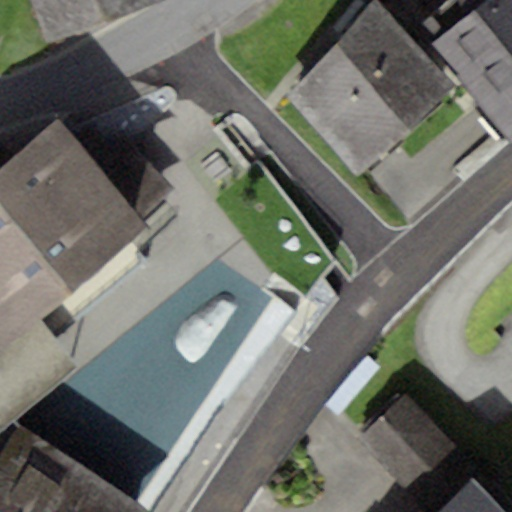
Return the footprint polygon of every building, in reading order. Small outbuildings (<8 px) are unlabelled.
[(41,0),(54,38),(171,0),(41,0)] [(511,0),(495,0),(441,44),(511,130),(511,0)] [(392,10),(296,97),(367,175),(463,89),(392,10)] [(0,176),(0,346),(8,356),(166,226),(75,116),(0,176)] [(391,462),(438,417),(410,388),(363,434),(391,462)] [(0,511),(147,511),(0,412),(0,511)] [(511,511),(511,508),(489,483),(456,511),(511,511)]
